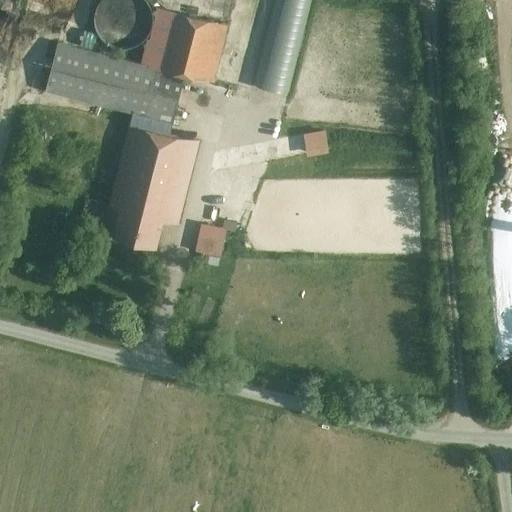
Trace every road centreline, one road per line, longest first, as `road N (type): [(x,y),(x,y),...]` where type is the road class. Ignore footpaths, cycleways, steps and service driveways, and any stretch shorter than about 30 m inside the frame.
road 1 (residential): [(0,324),(213,379),(511,427)]
road 2 (track): [(428,0),(454,421)]
